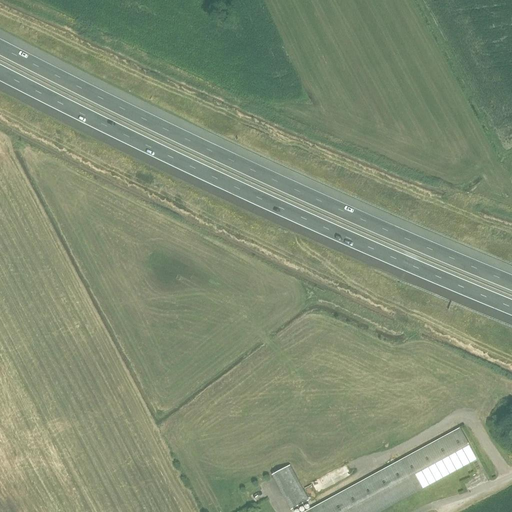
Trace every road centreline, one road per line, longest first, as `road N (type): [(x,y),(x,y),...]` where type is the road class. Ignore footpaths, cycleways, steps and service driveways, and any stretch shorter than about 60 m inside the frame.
road 1 (motorway): [(0,72),(260,199),(511,308)]
road 2 (motorway): [(511,282),(0,47)]
